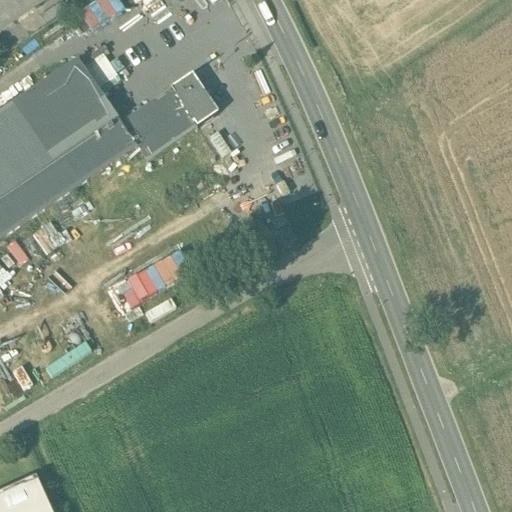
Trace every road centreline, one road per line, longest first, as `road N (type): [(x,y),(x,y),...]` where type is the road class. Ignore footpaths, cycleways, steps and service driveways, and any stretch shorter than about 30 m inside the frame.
road 1 (unclassified): [(362,223),(0,434)]
road 2 (tertiary): [(474,511),(362,223)]
road 3 (tertiary): [(362,223),(266,0)]
